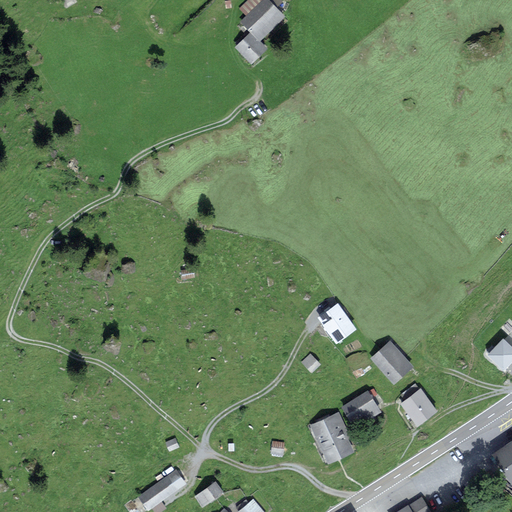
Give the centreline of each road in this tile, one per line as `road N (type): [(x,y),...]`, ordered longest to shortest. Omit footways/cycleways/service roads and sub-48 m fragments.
road 1 (track): [(205,448),(123,379),(92,360),(19,342),(9,325),(27,281),(63,230),(115,198),(123,175),(148,154),(222,126),(254,100),(254,82)]
road 2 (track): [(358,500),(330,493),(292,467),(258,473),(205,448),(220,422),(278,386),(314,324)]
road 3 (primary): [(511,401),(340,511)]
